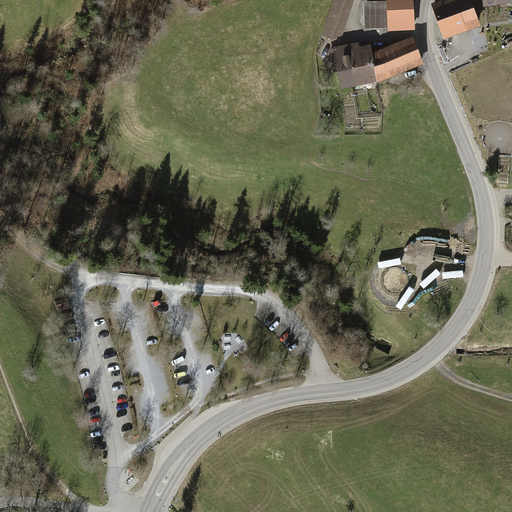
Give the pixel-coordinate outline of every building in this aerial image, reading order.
[(353,0),(352,0),(334,0),(322,36),(331,39),(341,35),(353,0)] [(412,0),(388,0),(388,3),(366,4),(367,28),(391,27),(391,29),(414,28),(412,0)] [(440,0),(430,4),(443,40),(480,26),(478,22),(480,21),(471,0),(440,0)] [(413,39),(373,55),(379,82),(423,64),(413,39)] [(347,46),(355,87),(367,85),(360,48),(359,44),(347,46)] [(360,48),(367,85),(379,82),(373,55),(372,45),(360,48)] [(347,46),(335,49),(343,89),(355,87),(347,46)] [(511,151),(497,150),(494,184),(511,185),(511,151)]
